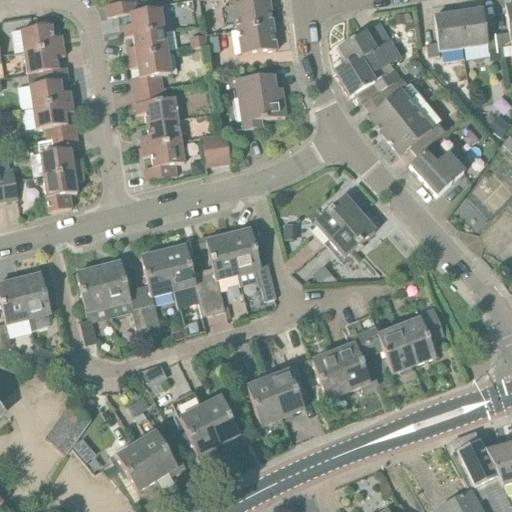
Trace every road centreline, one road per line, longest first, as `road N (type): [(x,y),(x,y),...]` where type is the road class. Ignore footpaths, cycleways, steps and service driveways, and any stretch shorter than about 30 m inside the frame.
road 1 (secondary): [(222,511),(355,450),(511,394)]
road 2 (residential): [(511,338),(450,252),(340,141)]
road 3 (residential): [(124,216),(254,184),(340,141)]
road 4 (residential): [(124,216),(94,36),(65,0)]
road 5 (residential): [(340,141),(310,63),(306,7)]
road 6 (residential): [(0,248),(124,216)]
